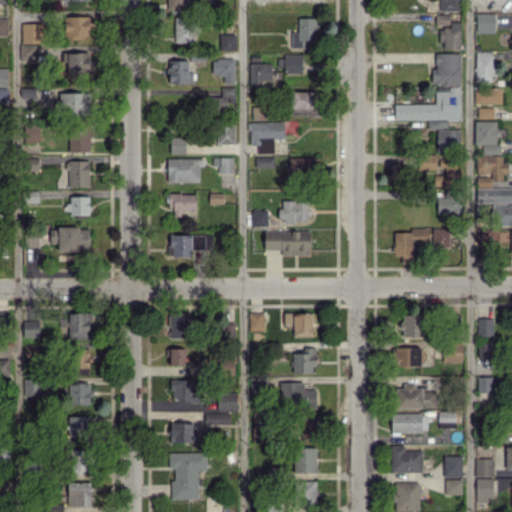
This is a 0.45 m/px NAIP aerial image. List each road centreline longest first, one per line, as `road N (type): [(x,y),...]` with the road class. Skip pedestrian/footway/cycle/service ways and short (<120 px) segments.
road 1 (residential): [(0,289),(511,285)]
road 2 (residential): [(127,0),(129,511)]
road 3 (residential): [(356,0),(357,511)]
